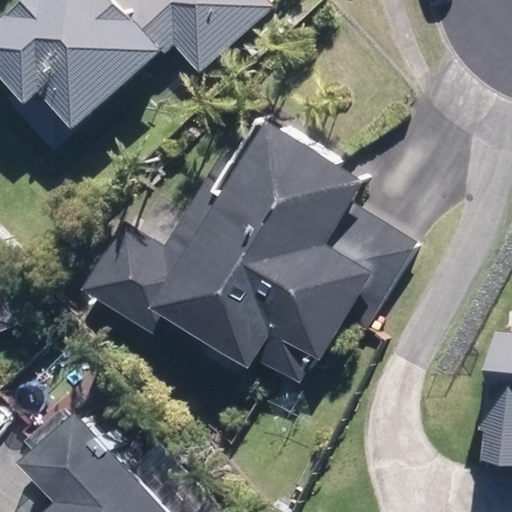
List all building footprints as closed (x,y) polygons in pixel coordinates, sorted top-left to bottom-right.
[(30,0),(0,27),(0,52),(40,98),(55,85),(90,124),(183,42),(208,71),(284,4),(279,0),(30,0)] [(430,240),(363,197),(380,170),(275,104),(248,147),(240,142),(177,242),(136,216),(91,288),(172,339),(189,312),(313,391),(357,322),(372,332),(430,240)] [(0,329),(24,319),(0,263),(0,329)] [(503,360),(490,359),(484,458),(511,460),(511,325),(505,325),(503,360)] [(190,511),(129,440),(120,450),(106,436),(118,424),(94,399),(33,456),(68,493),(47,511),(190,511)]
